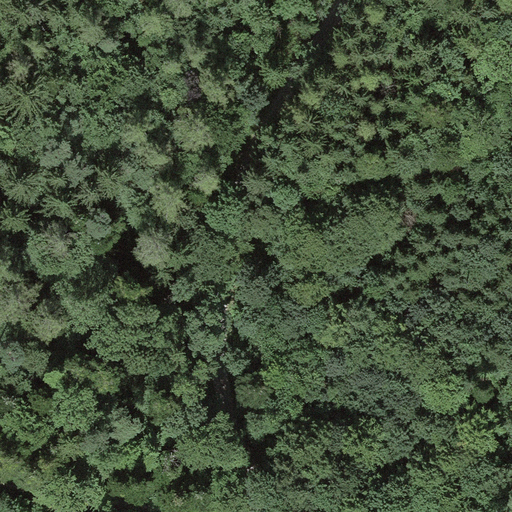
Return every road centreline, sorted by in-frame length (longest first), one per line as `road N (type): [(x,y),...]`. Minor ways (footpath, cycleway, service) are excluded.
road 1 (track): [(257,511),(231,440),(218,363),(231,205),(266,123),(350,0)]
road 2 (track): [(133,511),(0,483)]
